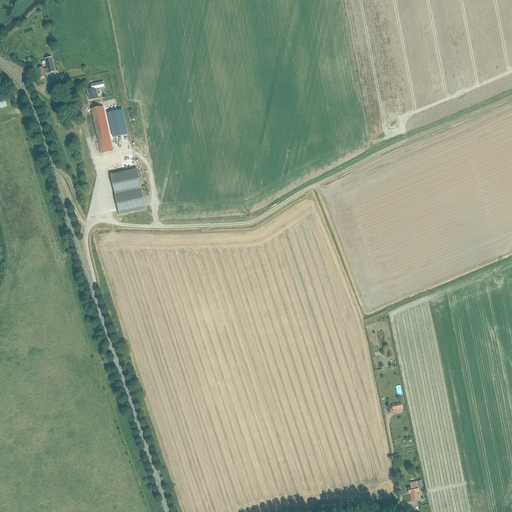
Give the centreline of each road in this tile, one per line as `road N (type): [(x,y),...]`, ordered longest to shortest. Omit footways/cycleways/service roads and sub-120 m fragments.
road 1 (unclassified): [(169,511),(29,94),(0,61)]
road 2 (track): [(511,96),(371,157),(250,222),(202,225)]
